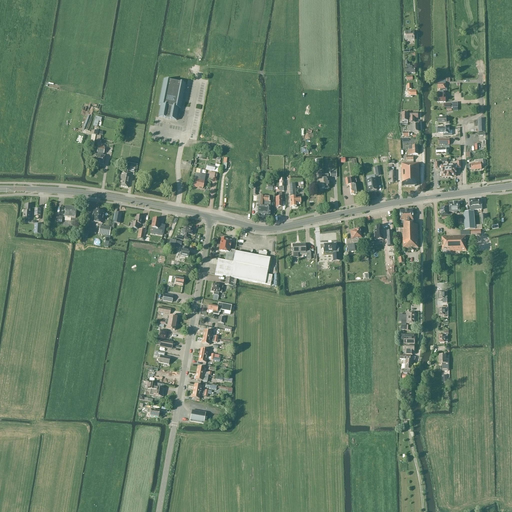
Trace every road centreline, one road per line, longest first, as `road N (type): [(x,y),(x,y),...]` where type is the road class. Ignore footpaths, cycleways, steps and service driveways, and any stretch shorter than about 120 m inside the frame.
road 1 (track): [(420,203),(419,345),(408,409),(422,511)]
road 2 (tertiary): [(158,511),(211,216)]
road 3 (secondary): [(211,216),(265,229),(435,196)]
road 4 (secondary): [(211,216),(114,197),(0,189)]
road 5 (track): [(435,368),(435,218)]
